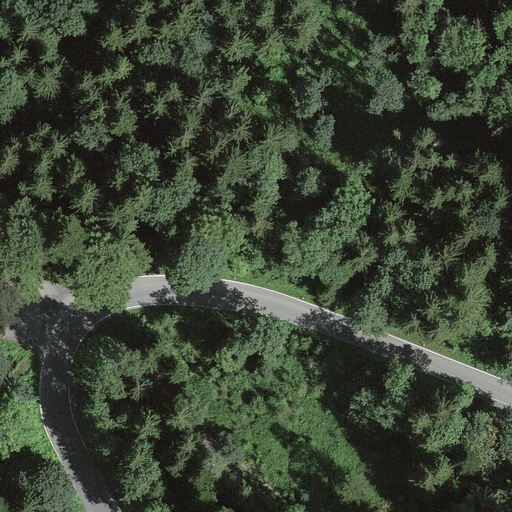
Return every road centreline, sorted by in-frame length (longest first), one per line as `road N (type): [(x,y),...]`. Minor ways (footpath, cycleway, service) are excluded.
road 1 (tertiary): [(103,511),(60,426),(55,393),(70,329),(111,297),(171,289),(243,296),(511,394)]
road 2 (track): [(10,0),(116,60),(261,119),(415,217),(511,304)]
road 3 (track): [(55,393),(110,357),(137,362),(220,448),(306,511)]
